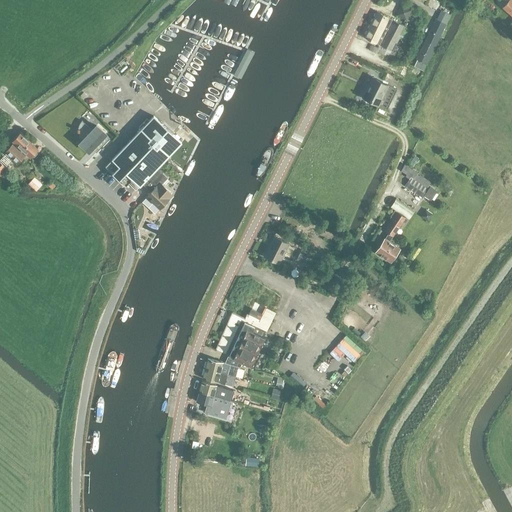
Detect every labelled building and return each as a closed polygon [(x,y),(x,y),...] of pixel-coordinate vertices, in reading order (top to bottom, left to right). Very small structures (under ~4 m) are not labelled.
[(511,0),(501,0),(501,1),(502,4),(503,5),(502,7),(510,14),(509,15),(511,16),(511,21),(510,25),(511,26),(511,0)] [(407,19),(411,12),(411,9),(402,4),(400,5),(396,14),(397,15),(405,20),(407,19)] [(435,18),(416,56),(414,59),(417,60),(414,66),(423,70),(426,65),(424,64),(445,23),(446,24),(451,15),(441,9),(436,19),(435,18)] [(376,11),(370,24),(397,38),(404,26),(376,11)] [(397,38),(370,24),(363,37),(381,46),(377,52),(387,57),(391,51),(397,38)] [(387,109),(397,89),(373,77),(363,98),(387,109)] [(153,115),(104,166),(125,186),(132,178),(139,185),(149,175),(159,165),(181,142),(153,115)] [(81,138),(83,140),(80,143),(89,151),(95,146),(99,150),(110,138),(96,125),(92,130),(82,120),(81,122),(80,123),(79,125),(79,127),(78,128),(78,132),(79,134),(80,136),(81,138)] [(10,143),(12,144),(5,152),(17,163),(25,153),(30,157),(31,155),(32,156),(33,156),(36,152),(36,151),(36,150),(37,149),(19,133),(10,143)] [(410,153),(405,163),(412,167),(417,156),(410,153)] [(158,184),(147,196),(160,208),(172,195),(161,184),(168,177),(162,172),(164,170),(159,165),(149,175),(158,184)] [(428,188),(416,180),(407,174),(405,176),(409,178),(405,185),(423,198),(424,196),(431,201),(437,191),(430,186),(428,188)] [(43,184),(35,176),(29,183),(37,191),(43,184)] [(408,219),(414,210),(396,198),(390,207),(408,219)] [(428,221),(433,214),(426,209),(421,216),(428,221)] [(400,249),(389,242),(393,236),(393,237),(402,223),(394,218),(385,231),(388,233),(384,238),(386,239),(376,252),(391,262),(400,249)] [(280,263),(290,242),(274,235),(264,256),(280,263)] [(234,285),(227,299),(229,300),(226,308),(232,312),(216,349),(228,354),(233,355),(243,359),(258,365),(270,336),(265,334),(267,329),(268,330),(277,309),(274,308),(280,292),(256,282),(257,280),(251,277),(247,278),(246,280),(240,277),(236,286),(234,285)] [(224,363),(207,358),(204,368),(235,377),(238,367),(238,368),(239,366),(240,367),(243,359),(228,354),(224,363)] [(235,377),(204,368),(201,378),(216,382),(225,384),(224,385),(232,387),(235,377)] [(306,383),(293,372),(289,378),(302,388),(306,383)] [(282,389),(285,379),(278,377),(276,385),(278,385),(277,388),(282,389)] [(201,382),(198,392),(228,400),(231,391),(224,389),(224,387),(217,385),(218,384),(215,384),(214,386),(201,382)] [(273,388),(271,397),(278,399),(280,390),(273,388)] [(319,389),(313,399),(324,405),(330,395),(319,389)] [(228,400),(198,392),(195,402),(225,410),(228,400)] [(242,426),(244,418),(235,415),(233,424),(242,426)]
